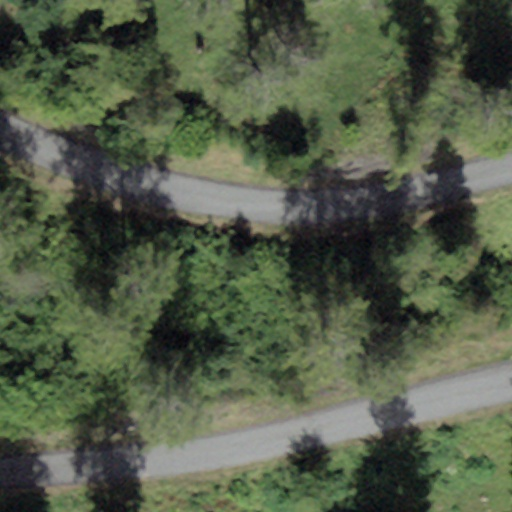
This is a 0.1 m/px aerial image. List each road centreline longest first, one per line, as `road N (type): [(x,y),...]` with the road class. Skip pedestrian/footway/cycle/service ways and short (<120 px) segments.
road 1 (track): [(511,174),(295,211),(139,183),(0,124)]
road 2 (track): [(0,476),(184,457),(511,393)]
